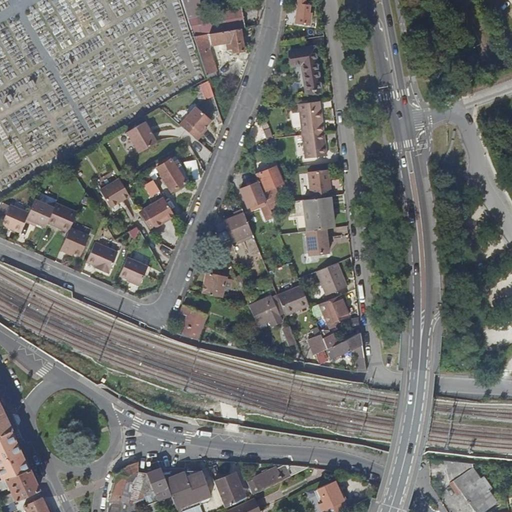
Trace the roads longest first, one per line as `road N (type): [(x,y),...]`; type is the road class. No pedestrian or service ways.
road 1 (residential): [(379,380),(329,0)]
road 2 (residential): [(429,511),(376,470),(189,438),(107,409)]
road 3 (residential): [(275,0),(264,54),(162,319)]
road 4 (primary): [(422,332),(414,181),(378,0)]
road 5 (primary): [(422,332),(389,511)]
road 6 (residential): [(0,249),(162,319)]
